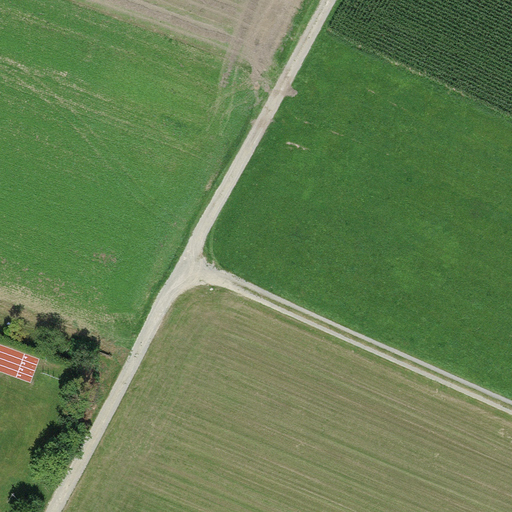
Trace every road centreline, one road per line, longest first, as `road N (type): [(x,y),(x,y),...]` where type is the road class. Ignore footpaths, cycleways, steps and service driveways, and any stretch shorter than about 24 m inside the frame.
road 1 (track): [(53,511),(328,0)]
road 2 (track): [(188,261),(511,406)]
